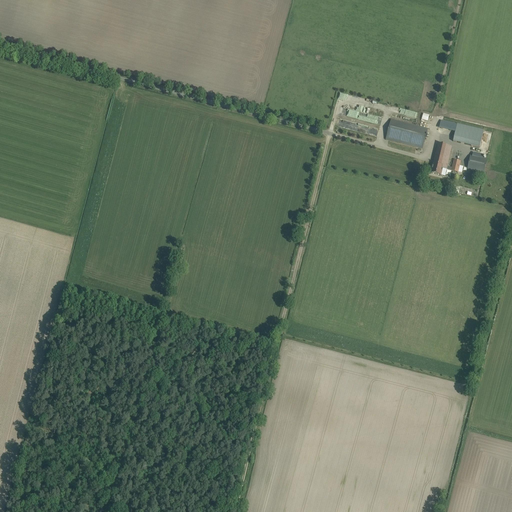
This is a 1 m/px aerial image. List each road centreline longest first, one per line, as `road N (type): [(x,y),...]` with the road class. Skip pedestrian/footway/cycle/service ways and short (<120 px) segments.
road 1 (unclassified): [(422,155),(0,43)]
road 2 (track): [(332,133),(234,511)]
road 3 (track): [(460,0),(422,155)]
